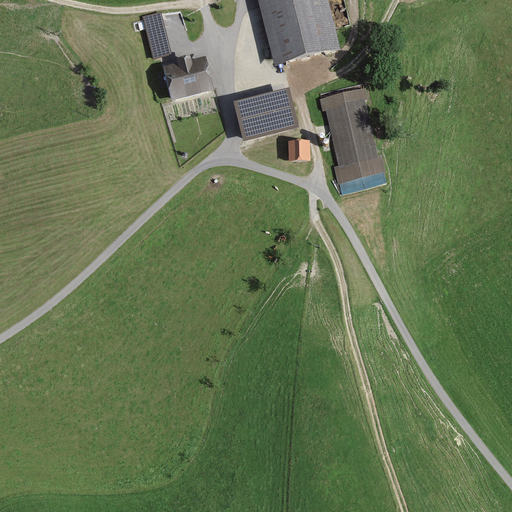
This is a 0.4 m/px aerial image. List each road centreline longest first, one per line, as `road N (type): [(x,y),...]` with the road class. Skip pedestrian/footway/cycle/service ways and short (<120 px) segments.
road 1 (unclassified): [(0,339),(64,293),(197,170),(249,164),(303,183),(332,204),(426,372),(511,483)]
road 2 (track): [(313,188),(404,511)]
road 3 (track): [(227,161),(228,90),(243,0)]
road 4 (track): [(55,0),(209,14)]
